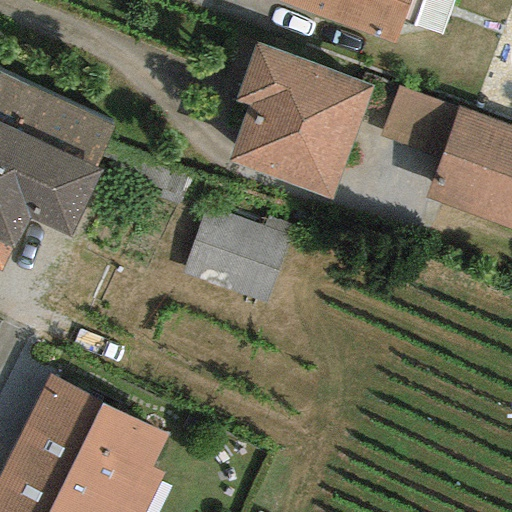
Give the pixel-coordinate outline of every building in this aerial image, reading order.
[(271,0),(393,43),(408,0),(271,0)] [(371,83),(254,44),(234,103),(244,106),(225,163),(333,198),(371,83)] [(111,125),(0,73),(0,272),(2,273),(27,218),(68,237),(99,173),(90,169),(111,125)] [(440,160),(457,107),(395,87),(377,139),(440,160)] [(511,125),(457,107),(440,160),(426,200),(511,229),(511,125)] [(291,245),(205,214),(182,278),(268,308),(291,245)] [(168,434),(49,376),(0,474),(0,511),(143,511),(163,474),(151,468),(168,434)]
